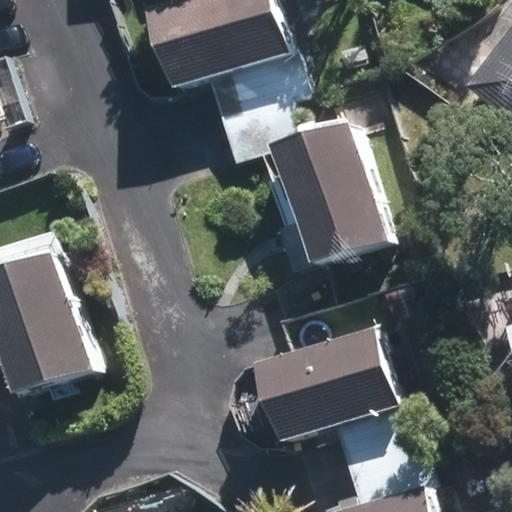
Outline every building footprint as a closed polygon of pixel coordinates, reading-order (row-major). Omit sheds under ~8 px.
[(298,52),(281,0),(250,0),(144,33),(163,93),(298,52)] [(511,39),(467,99),(511,133),(511,39)] [(0,130),(34,119),(13,59),(0,63),(0,130)] [(296,68),(218,94),(241,163),(319,138),(296,68)] [(342,141),(265,166),(298,266),(375,241),(342,141)] [(88,254),(11,280),(44,380),(121,355),(88,254)] [(5,291),(0,292),(0,351),(22,345),(5,291)] [(405,408),(387,347),(251,387),(269,448),(405,408)] [(403,422),(338,441),(358,509),(423,490),(403,422)]
